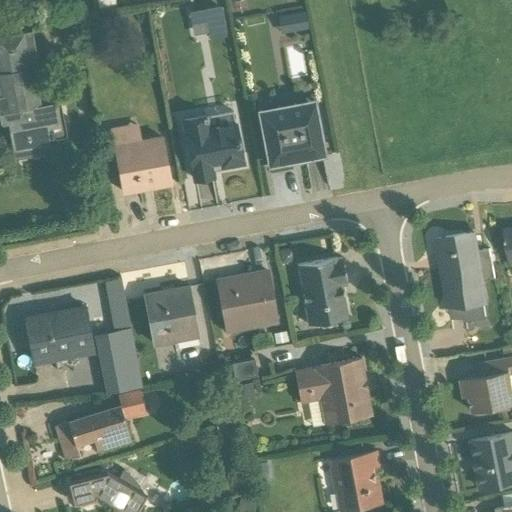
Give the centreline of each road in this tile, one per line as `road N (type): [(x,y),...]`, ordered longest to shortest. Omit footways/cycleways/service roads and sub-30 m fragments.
road 1 (residential): [(0,272),(379,202)]
road 2 (residential): [(379,202),(437,511)]
road 3 (residential): [(379,202),(511,176)]
